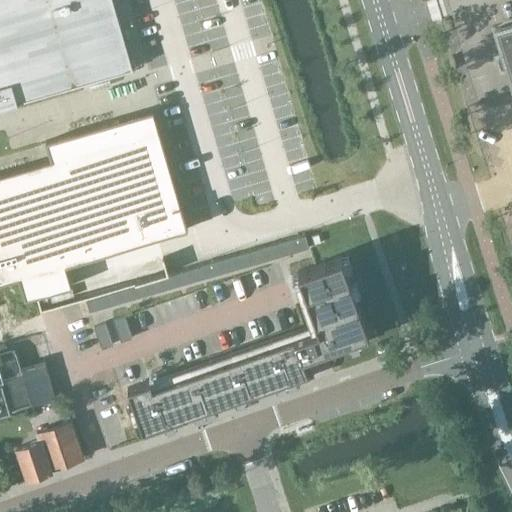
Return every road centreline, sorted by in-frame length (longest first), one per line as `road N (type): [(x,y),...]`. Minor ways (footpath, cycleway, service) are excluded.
road 1 (tertiary): [(481,348),(373,0)]
road 2 (residential): [(0,511),(243,430)]
road 3 (residential): [(243,430),(481,348)]
